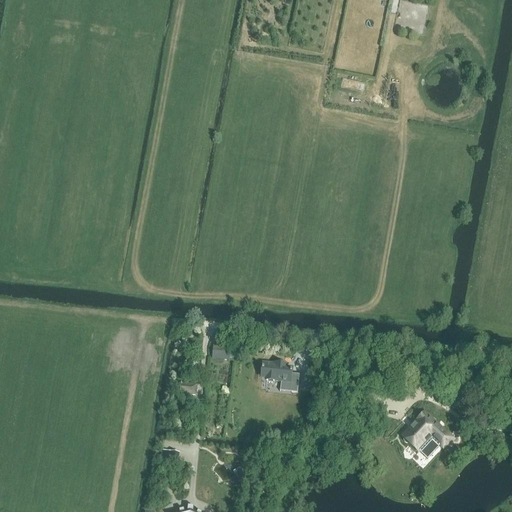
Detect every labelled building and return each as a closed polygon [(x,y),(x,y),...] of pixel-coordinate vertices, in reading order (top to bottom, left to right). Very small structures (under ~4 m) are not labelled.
[(214,347),(212,359),(229,361),(229,358),(230,351),(230,349),(214,347)] [(188,365),(188,374),(196,375),(196,366),(188,365)] [(277,381),(281,381),(284,382),(283,390),(291,390),(291,393),(297,394),(299,375),(291,375),(291,374),(292,374),(292,372),(292,369),(285,369),(286,366),(274,365),(274,366),(263,365),(263,369),(262,369),(262,371),(263,371),(262,378),(266,378),(266,381),(277,382),(277,381)] [(180,395),(196,397),(197,385),(181,383),(180,395)] [(408,444),(422,458),(427,462),(441,448),(443,450),(449,444),(450,446),(454,442),(425,414),(420,419),(402,438),(403,439),(404,441),(405,443),(408,444)] [(176,445),(177,442),(159,438),(158,444),(160,445),(159,448),(177,452),(178,446),(176,445)] [(242,474),(237,478),(240,483),(245,479),(242,474)]
